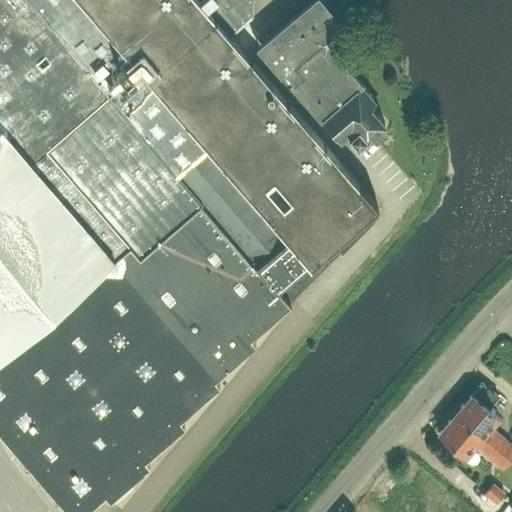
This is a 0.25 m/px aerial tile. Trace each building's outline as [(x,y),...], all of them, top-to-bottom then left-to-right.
[(0,0),(0,433),(66,511),(81,511),(102,494),(107,500),(147,465),(142,460),(182,425),(177,419),(217,385),(213,379),(255,342),(250,337),(290,303),(288,301),(374,215),(368,209),(376,203),(229,32),(252,12),(252,0),(0,0)] [(336,20),(319,0),(313,0),(261,45),(274,61),(274,62),(281,70),(283,68),(302,90),(301,90),(345,140),(343,141),(347,146),(355,140),(357,142),(367,133),(368,134),(368,135),(371,135),(372,135),(374,135),(376,134),(377,133),(378,132),(380,131),(381,130),(382,129),(382,128),(383,126),(383,124),(383,122),(384,122),(383,121),(367,103),(373,97),(359,81),(358,82),(318,35),(336,20)] [(480,381),(454,412),(509,458),(511,453),(511,445),(489,425),(493,420),(498,423),(502,419),(494,412),(496,411),(489,405),(497,395),(480,381)] [(501,467),(509,458),(454,412),(449,417),(438,431),(465,454),(474,443),(501,467)] [(504,490),(492,480),(484,490),(496,500),(504,490)]
